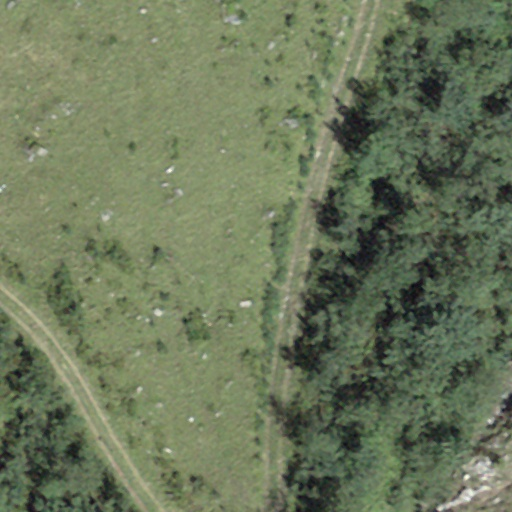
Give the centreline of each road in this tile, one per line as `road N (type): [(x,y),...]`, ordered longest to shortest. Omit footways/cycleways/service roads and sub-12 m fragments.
road 1 (track): [(352,0),(314,164),(265,481),(253,511)]
road 2 (track): [(141,511),(33,348),(0,318)]
